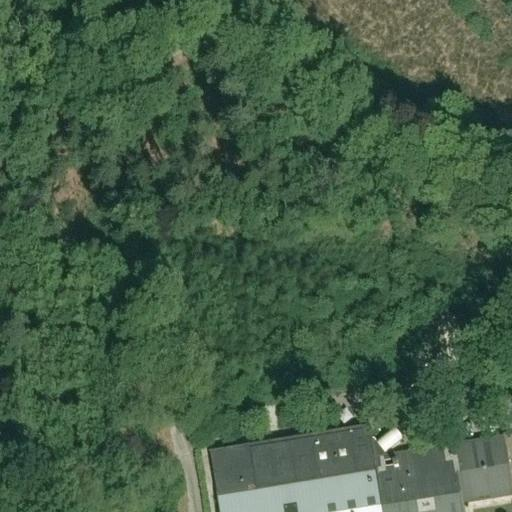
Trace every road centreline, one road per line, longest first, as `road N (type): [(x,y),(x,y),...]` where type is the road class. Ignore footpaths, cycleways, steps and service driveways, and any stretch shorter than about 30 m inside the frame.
road 1 (unclassified): [(511,218),(373,141),(213,23)]
road 2 (track): [(104,85),(133,262),(172,424)]
road 3 (track): [(213,23),(104,85),(0,88)]
